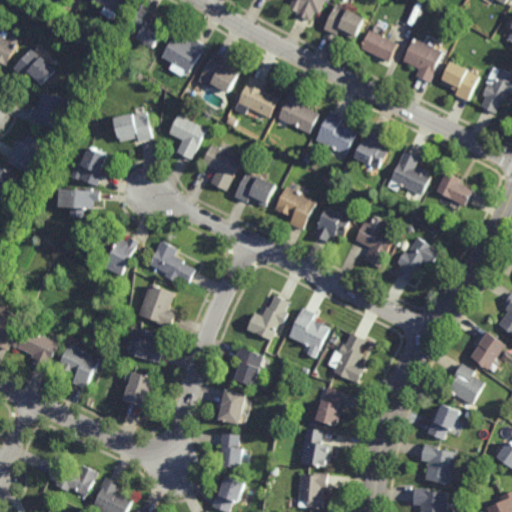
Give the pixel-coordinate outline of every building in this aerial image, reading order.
[(125,0),(118,12),(98,0),(125,0)] [(326,0),(321,12),(316,10),(311,20),(296,12),(298,10),(290,6),(293,0),(326,0)] [(354,37),(339,30),(338,34),(326,28),(338,3),(365,16),(354,37)] [(154,47),(138,36),(138,35),(127,28),(142,5),(153,13),(149,19),(165,29),(154,47)] [(390,60),(361,47),(365,37),(370,29),(398,43),(390,60)] [(192,41),(195,36),(207,44),(202,52),(190,72),(163,55),(177,32),(192,41)] [(0,34),(8,39),(10,34),(20,39),(7,64),(0,60),(0,34)] [(431,82),(417,75),(420,68),(404,60),(408,48),(414,37),(443,51),(435,68),(437,69),(431,82)] [(42,56),(43,55),(51,63),(50,64),(55,68),(50,73),(52,74),(40,86),(27,73),(24,76),(14,67),(33,47),(42,56)] [(230,91),(211,81),(209,85),(200,80),(216,51),(228,58),(226,61),(242,70),(230,91)] [(468,99),(456,93),(457,91),(441,83),(443,79),(441,78),(451,60),(468,69),(468,70),(480,76),(468,99)] [(511,92),(509,91),(504,101),(503,100),(497,113),(482,105),(487,96),(483,95),(489,83),(492,84),(501,67),(511,72),(511,92)] [(271,117),(250,107),(246,113),(237,108),(249,83),(248,83),(252,75),(266,82),(263,86),(266,87),(265,89),(281,97),(271,117)] [(311,133),(280,117),(290,99),(288,99),(293,91),(306,97),(303,102),(306,103),(305,105),(321,113),(311,133)] [(62,128),(31,122),(34,107),(39,108),(42,92),(68,97),(62,128)] [(349,127),(350,126),(360,131),(359,133),(358,133),(348,154),(318,139),(332,110),(345,117),(342,123),(349,127)] [(153,137),(140,141),(139,136),(121,140),(120,136),(115,116),(134,112),(134,114),(147,111),(153,137)] [(193,158),(179,151),(185,139),(171,132),(180,114),(208,128),(193,158)] [(378,169),(370,164),(370,163),(357,157),(370,130),(382,136),(380,141),(383,143),(380,147),(388,151),(378,169)] [(46,143),(42,150),(43,151),(33,168),(29,166),(28,167),(24,165),(23,168),(8,160),(15,147),(16,147),(21,137),(26,140),(29,134),(46,143)] [(228,189),(213,182),(219,170),(204,162),(213,144),(243,159),(229,189),(228,189)] [(99,185),(83,179),(88,166),(82,164),(89,146),(108,153),(100,171),(104,173),(99,185)] [(417,169),(419,166),(429,171),(427,174),(431,176),(423,194),(401,184),(398,191),(388,186),(406,149),(420,156),(414,168),(417,169)] [(10,187),(8,186),(2,195),(4,196),(1,202),(0,202),(0,164),(15,173),(9,183),(12,184),(10,187)] [(81,179),(73,175),(77,165),(85,169),(81,179)] [(260,176),(278,184),(269,203),(266,201),(264,204),(251,198),(249,201),(237,196),(249,171),(260,176)] [(466,205),(437,190),(447,171),(462,179),(460,182),(474,189),(466,205)] [(331,184),(325,182),(328,176),(333,179),(331,184)] [(305,230),(292,223),(295,217),(288,213),(287,214),(280,210),(281,208),(278,207),(289,186),(319,201),(305,230)] [(100,201),(95,201),(95,209),(87,208),(87,207),(85,207),(84,217),(71,216),(72,207),(60,206),(61,188),(101,191),(100,201)] [(345,237),(338,233),(336,238),(332,237),(330,241),(316,234),(319,229),(320,229),(330,207),(353,218),(348,229),(349,229),(345,237)] [(381,230),(395,236),(381,266),(367,260),(373,247),(358,240),(367,221),(372,224),(376,216),(386,221),(381,230)] [(140,242),(138,246),(136,247),(122,276),(107,267),(112,258),(106,255),(111,247),(115,249),(121,238),(128,241),(130,237),(140,242)] [(432,266),(424,262),(418,271),(416,270),(410,282),(395,274),(400,265),(398,263),(405,251),(408,253),(418,237),(441,250),(432,266)] [(189,284),(180,279),(178,283),(166,277),(168,273),(151,265),(163,241),(179,249),(176,256),(185,261),(184,263),(196,269),(189,284)] [(172,328),(158,323),(158,322),(140,315),(151,285),(176,294),(170,311),(177,313),(172,328)] [(511,333),(499,324),(509,311),(506,309),(509,305),(505,303),(511,293),(511,333)] [(287,312),(290,313),(284,325),(281,324),(272,341),(257,333),(256,334),(249,330),(257,313),(264,316),(268,307),(270,308),(276,295),(291,302),(287,312)] [(10,349),(0,344),(0,303),(8,307),(6,310),(21,317),(13,334),(17,336),(10,349)] [(321,324),(322,323),(333,328),(332,330),(331,329),(317,359),(309,355),(312,348),(291,338),(306,308),(318,314),(314,320),(321,324)] [(48,369),(36,363),(38,359),(34,357),(35,354),(20,347),(29,328),(61,343),(48,369)] [(148,334),(149,331),(158,334),(156,342),(161,343),(159,347),(164,348),(160,363),(130,354),(138,329),(146,331),(146,333),(148,334)] [(489,370),(485,366),(484,368),(481,366),(482,365),(471,357),(478,347),(479,348),(481,345),(480,344),(488,332),(506,344),(489,370)] [(361,354),(364,355),(361,362),(363,363),(361,366),(367,368),(359,385),(336,373),(338,369),(330,365),(337,352),(341,354),(345,345),(347,346),(354,333),(368,340),(361,354)] [(86,389),(74,383),(77,375),(70,372),(69,373),(59,368),(71,345),(100,360),(86,389)] [(265,391),(236,382),(237,380),(233,379),(239,362),(236,361),(241,348),(265,356),(261,369),(262,369),(259,379),(268,382),(265,391)] [(472,405),(455,395),(454,396),(450,394),(451,393),(449,392),(455,382),(452,381),(462,364),(475,372),(473,376),(485,383),(472,405)] [(146,408),(124,401),(129,387),(130,387),(134,373),(154,379),(146,408)] [(341,406),(345,407),(342,419),(341,419),(338,428),(319,422),(325,401),(326,401),(330,389),(344,393),(341,406)] [(240,426),(220,421),(224,408),(223,408),(227,391),(248,396),(240,426)] [(453,432),(451,431),(448,430),(444,440),(427,434),(432,420),(435,421),(441,405),(460,412),(453,432)] [(330,469),(303,465),(309,429),(325,432),(323,446),(334,448),(330,469)] [(242,470),(222,468),(224,449),(221,449),(223,435),(241,437),(238,450),(244,451),(242,470)] [(511,468),(498,459),(509,442),(511,443),(511,468)] [(450,485),(445,484),(445,486),(442,485),(442,483),(425,480),(428,462),(421,461),(424,445),(438,448),(438,450),(457,453),(450,485)] [(69,469),(70,468),(79,473),(82,466),(98,474),(87,496),(71,489),(70,492),(57,486),(59,482),(49,478),(57,463),(69,469)] [(329,491),(323,491),(323,498),(325,498),(325,511),(301,509),(303,476),(316,477),(316,475),(330,475),(329,491)] [(127,511),(98,511),(94,510),(102,492),(100,492),(106,478),(121,485),(117,492),(133,500),(127,511)] [(238,505),(233,503),(230,511),(221,511),(213,508),(218,495),(221,496),(226,479),(245,486),(238,505)] [(452,511),(420,511),(420,505),(413,505),(414,489),(429,490),(429,492),(447,493),(447,510),(452,510),(452,511)] [(511,511),(489,511),(488,510),(503,503),(500,498),(511,492),(511,511)]
